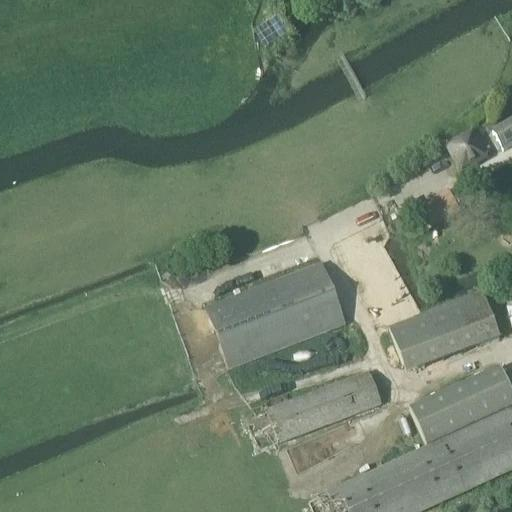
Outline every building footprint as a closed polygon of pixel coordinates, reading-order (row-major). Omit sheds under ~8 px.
[(296,0),(304,10),(322,0),(296,0)] [(511,123),(493,134),(504,153),(511,148),(511,123)] [(480,158),(467,133),(440,147),(454,173),(480,158)] [(328,264),(208,309),(206,310),(228,371),(286,349),(351,325),(328,264)] [(482,292),(389,328),(407,374),(426,368),(501,340),(484,296),(482,292)] [(511,397),(499,369),(408,411),(425,449),(429,448),(511,409),(511,397)] [(247,420),(247,422),(259,453),(368,412),(381,407),(368,374),(247,420)] [(425,449),(308,504),(311,511),(422,511),(511,471),(511,409),(429,448),(425,449)]
